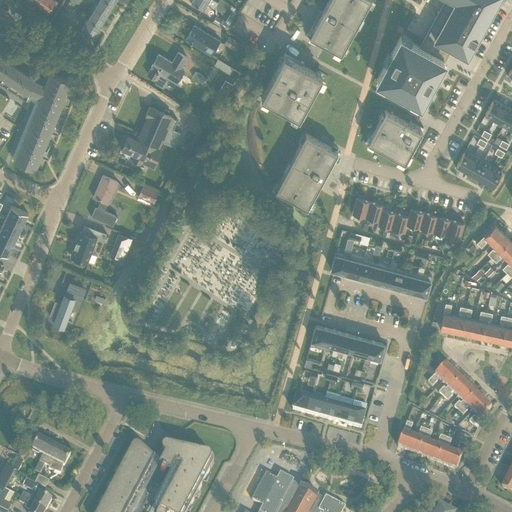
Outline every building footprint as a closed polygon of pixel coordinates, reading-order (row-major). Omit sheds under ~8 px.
[(39,0),(37,3),(48,10),(51,5),(54,7),(58,1),(56,0),(39,0)] [(99,0),(95,8),(106,15),(113,4),(106,0),(99,0)] [(208,0),(191,0),(191,1),(203,9),(208,0)] [(370,0),(328,0),(309,36),(341,53),(370,0)] [(447,0),(439,16),(433,12),(430,18),(436,22),(422,48),(400,36),(377,80),(420,103),(444,60),(443,59),(450,47),(467,56),(497,0),(447,0)] [(226,7),(217,2),(215,7),(223,11),(226,7)] [(88,19),(100,26),(106,15),(95,8),(88,19)] [(70,17),(62,12),(59,17),(67,22),(70,17)] [(227,23),(216,16),(212,22),(223,28),(227,23)] [(100,26),(88,19),(81,30),(93,37),(100,26)] [(194,25),(186,39),(211,54),(219,41),(194,25)] [(240,43),(228,36),(223,43),(236,51),(240,43)] [(389,51),(392,40),(386,39),(383,50),(389,51)] [(151,67),(147,74),(157,80),(155,83),(163,88),(169,78),(175,82),(173,85),(179,89),(186,77),(181,74),(184,70),(180,67),(187,57),(178,52),(172,62),(158,54),(151,67)] [(322,76),(284,55),(261,98),(299,118),(322,76)] [(71,82),(49,74),(45,85),(35,81),(36,81),(0,56),(0,75),(27,94),(28,93),(40,98),(14,161),(35,169),(71,82)] [(226,88),(236,71),(222,63),(212,80),(226,88)] [(206,78),(196,72),(192,77),(202,83),(206,78)] [(493,99),(484,116),(494,121),(503,105),(493,99)] [(503,105),(494,121),(503,126),(511,110),(503,105)] [(165,113),(152,107),(137,140),(128,136),(122,149),(141,157),(140,160),(153,166),(160,150),(158,149),(161,141),(175,147),(181,133),(173,129),(177,120),(172,118),(172,116),(165,113)] [(511,109),(511,110),(503,126),(511,131),(511,130),(511,109)] [(422,130),(385,110),(368,142),(405,162),(422,130)] [(205,123),(191,114),(184,126),(190,130),(181,145),(188,149),(205,123)] [(338,151),(306,134),(275,190),(307,207),(338,151)] [(465,150),(456,167),(465,172),(474,156),(465,150)] [(474,156),(465,172),(474,177),(483,161),(474,156)] [(483,161),(474,177),(483,182),(492,166),(483,161)] [(492,166),(483,182),(492,187),(502,171),(492,166)] [(117,181),(103,175),(93,197),(99,200),(96,206),(94,206),(89,216),(111,226),(116,215),(103,210),(106,203),(107,203),(117,181)] [(159,191),(143,184),(136,200),(152,207),(159,191)] [(365,218),(370,202),(356,198),(351,214),(365,218)] [(378,221),(382,209),(383,205),(370,202),(365,218),(378,221)] [(22,223),(27,213),(11,205),(6,216),(22,223)] [(391,229),(395,213),(382,209),(378,221),(377,226),(391,229)] [(408,216),(406,225),(419,229),(424,212),(410,209),(408,216)] [(424,212),(419,229),(433,232),(437,216),(424,212)] [(395,213),(391,229),(404,233),(406,225),(408,216),(395,213)] [(18,234),(22,223),(6,216),(1,226),(18,234)] [(437,216),(433,232),(446,236),(451,220),(437,216)] [(451,220),(446,236),(460,240),(464,223),(451,220)] [(487,238),(491,243),(502,232),(495,225),(484,236),(477,243),(481,247),(486,242),(485,240),(487,238)] [(0,238),(13,244),(18,234),(1,226),(0,229),(0,238)] [(106,233),(94,229),(91,236),(80,232),(71,255),(88,262),(97,239),(103,242),(106,233)] [(492,257),(510,240),(502,232),(491,243),(496,248),(494,250),(493,248),(488,253),(492,257)] [(132,238),(119,233),(110,255),(123,260),(132,238)] [(0,251),(8,255),(13,244),(0,238),(0,251)] [(506,258),(511,252),(511,241),(510,240),(492,257),(496,262),(501,257),(499,255),(501,253),(506,258)] [(344,273),(349,256),(335,252),(331,269),(344,273)] [(507,272),(511,267),(511,252),(506,258),(511,263),(509,265),(508,263),(503,268),(507,272)] [(349,256),(344,273),(358,277),(363,260),(364,257),(363,257),(350,253),(349,256)] [(363,260),(358,277),(372,281),(376,263),(363,260)] [(389,267),(390,267),(385,284),(399,288),(404,271),(403,271),(395,268),(396,263),(391,262),(389,267)] [(385,284),(390,267),(389,267),(376,263),(372,281),(378,282),(385,284)] [(403,271),(404,271),(399,288),(413,292),(417,274),(416,274),(408,272),(410,267),(405,266),(404,266),(403,271)] [(479,270),(471,277),(476,280),(482,274),(479,270)] [(413,292),(426,296),(432,276),(418,272),(417,272),(416,274),(417,274),(413,292)] [(85,290),(69,284),(62,303),(55,300),(49,315),(56,318),(54,324),(63,328),(71,308),(77,310),(85,290)] [(321,293),(330,297),(332,292),(323,288),(321,293)] [(440,328),(450,330),(453,315),(447,313),(447,311),(450,311),(451,305),(445,303),(443,312),(440,328)] [(450,330),(460,333),(466,308),(460,306),(458,313),(461,314),(460,316),(453,315),(450,330)] [(460,333),(471,335),(474,319),(467,318),(468,315),(470,316),(472,309),(466,308),(460,333)] [(471,335),(481,337),(486,312),(480,311),(479,318),(481,318),(481,321),(474,319),(471,335)] [(481,337),(491,339),(494,324),(488,322),(488,320),(491,320),(492,314),(486,312),(481,337)] [(491,339),(501,342),(507,317),(501,315),(499,322),(502,323),(501,326),(494,324),(491,339)] [(501,342),(511,344),(511,342),(511,327),(508,327),(509,324),(511,325),(511,321),(511,317),(507,317),(501,342)] [(310,345),(324,349),(325,347),(324,346),(329,329),(315,325),(310,345)] [(343,333),(329,329),(324,346),(325,347),(338,350),(343,333)] [(343,333),(338,350),(337,353),(342,354),(344,349),(352,351),(352,352),(356,337),(343,333)] [(356,337),(352,352),(352,351),(351,354),(352,354),(365,358),(370,340),(356,337)] [(370,340),(365,358),(363,362),(364,363),(369,364),(370,359),(379,361),(384,344),(370,340)] [(437,378),(442,382),(453,371),(445,364),(434,375),(435,375),(428,382),(432,387),(437,381),(435,380),(437,378)] [(403,367),(400,379),(407,381),(411,370),(403,367)] [(443,397),(461,378),(453,371),(442,382),(447,387),(445,389),(444,388),(439,393),(443,397)] [(457,397),(468,386),(461,378),(443,397),(447,401),(452,396),(451,394),(452,392),(457,397)] [(458,411),(476,393),(468,386),(457,397),(463,402),(461,404),(459,402),(454,407),(458,411)] [(292,410),(306,413),(311,396),(297,392),(292,410)] [(473,411),(483,400),(476,393),(458,411),(462,415),(467,410),(466,409),(468,406),(473,411)] [(306,413),(320,417),(324,400),(311,396),(306,413)] [(320,417),(333,421),(338,404),(324,400),(320,417)] [(469,422),(473,426),(480,419),(491,408),(483,400),(473,411),(478,416),(476,418),(474,417),(469,422)] [(333,421),(347,425),(352,407),(338,404),(333,421)] [(365,411),(352,407),(347,425),(361,428),(365,411)] [(407,450),(413,436),(407,433),(408,431),(410,431),(412,425),(407,423),(408,420),(402,418),(397,429),(403,432),(397,447),(407,450)] [(407,450),(417,454),(426,430),(421,428),(418,435),(421,436),(419,438),(413,436),(407,450)] [(417,454),(427,458),(432,444),(426,441),(427,438),(429,439),(432,433),(426,430),(417,454)] [(427,458),(436,462),(446,438),(440,436),(438,443),(440,444),(439,446),(432,444),(427,458)] [(41,470),(44,465),(54,446),(38,438),(32,449),(43,455),(39,462),(37,468),(41,470)] [(436,462),(446,466),(452,451),(445,449),(446,446),(448,447),(451,440),(446,438),(436,462)] [(182,467),(157,511),(187,511),(212,465),(213,462),(213,459),(212,457),(210,455),(207,453),(186,449),(185,452),(181,449),(181,447),(167,444),(165,444),(163,446),(161,448),(161,450),(163,452),(164,454),(160,463),(141,445),(138,443),(135,443),(133,444),(131,446),(96,511),(126,511),(155,459),(158,466),(163,468),(160,473),(164,475),(167,470),(171,472),(175,464),(182,467)] [(458,454),(452,451),(446,466),(456,470),(462,455),(465,446),(460,444),(457,450),(459,451),(458,454)] [(54,446),(44,465),(49,467),(48,470),(60,474),(63,466),(64,466),(70,454),(54,446)] [(24,461),(17,458),(11,469),(18,472),(24,461)] [(14,472),(2,466),(0,470),(0,491),(2,493),(14,472)] [(276,479),(265,473),(251,500),(262,506),(258,511),(341,511),(344,507),(325,497),(324,499),(318,496),(318,495),(313,491),(307,488),(300,485),(300,486),(292,482),(293,480),(280,473),(276,479)] [(38,476),(35,483),(45,489),(49,481),(38,476)] [(511,480),(507,478),(502,488),(511,492),(511,480)] [(26,479),(22,486),(34,493),(38,486),(26,479)] [(21,497),(46,511),(51,500),(39,493),(36,500),(23,493),(21,497)] [(44,511),(46,511),(21,497),(19,502),(26,506),(25,508),(30,511),(29,511),(44,511)] [(0,507),(8,511),(11,505),(0,499),(0,507)] [(366,500),(360,510),(362,511),(368,511),(373,504),(366,500)]
